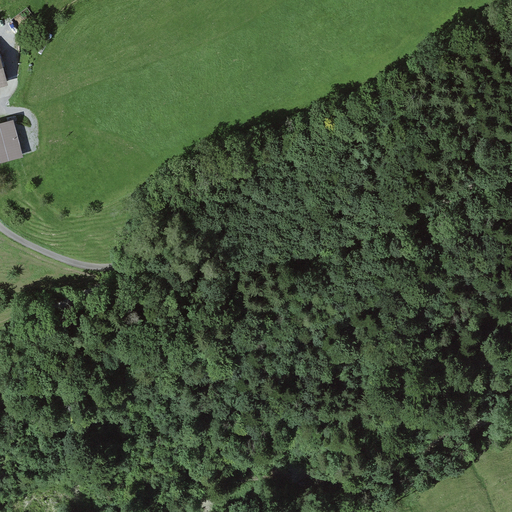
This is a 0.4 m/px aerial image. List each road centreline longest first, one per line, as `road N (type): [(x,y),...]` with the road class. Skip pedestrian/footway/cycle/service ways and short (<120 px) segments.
road 1 (track): [(0,335),(141,268),(344,236),(511,174)]
road 2 (track): [(0,225),(60,259),(141,268)]
